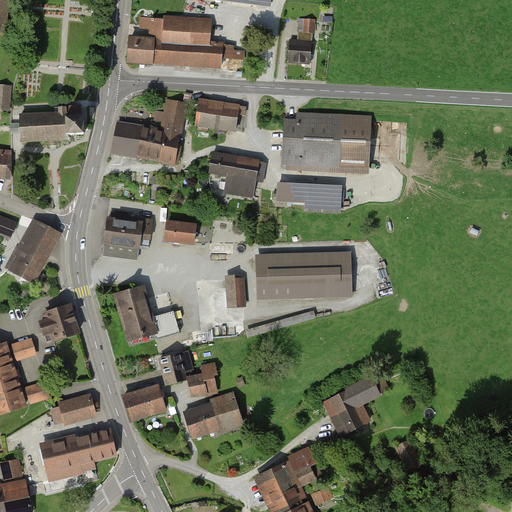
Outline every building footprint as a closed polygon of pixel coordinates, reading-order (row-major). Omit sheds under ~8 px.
[(9,0),(0,0),(0,32),(6,33),(9,0)] [(131,38),(129,63),(152,65),(153,62),(222,68),(222,58),(243,60),(244,52),(233,51),(233,46),(210,44),(212,13),(165,10),(165,20),(142,18),(141,28),(151,29),(150,40),(131,38)] [(315,20),(300,20),(299,32),(314,33),(315,20)] [(312,43),(290,41),(289,62),(310,64),(312,43)] [(10,87),(0,86),(0,108),(8,109),(10,87)] [(168,119),(182,121),(185,104),(171,101),(169,113),(157,110),(155,121),(167,123),(168,119)] [(200,101),(197,125),(236,131),(238,115),(244,116),(246,108),(200,101)] [(22,133),(22,141),(53,140),(68,139),(68,135),(84,135),(83,116),(82,116),(82,106),(59,107),(59,111),(56,111),(56,114),(21,116),(22,124),(20,124),(20,126),(22,127),(22,131),(20,131),(20,133),(22,133)] [(167,123),(165,133),(160,161),(177,165),(179,153),(176,152),(182,121),(168,119),(167,123)] [(371,126),(285,122),(283,155),(290,156),(290,168),(369,171),(371,126)] [(118,124),(112,152),(160,161),(165,133),(118,124)] [(0,154),(0,178),(12,180),(13,155),(0,154)] [(265,163),(213,155),(210,172),(228,175),(225,192),(254,197),(256,180),(262,181),(265,163)] [(339,190),(278,186),(277,198),(308,200),(308,208),(338,210),(339,190)] [(108,219),(105,244),(140,248),(140,246),(149,247),(153,221),(142,219),(142,223),(129,221),(130,215),(113,214),(112,219),(108,219)] [(16,223),(0,217),(0,233),(10,237),(16,223)] [(12,272),(33,283),(59,235),(34,221),(16,254),(20,257),(12,272)] [(168,222),(166,241),(193,244),(196,226),(168,222)] [(261,256),(262,299),(355,297),(355,255),(261,256)] [(245,277),(228,278),(230,307),(248,306),(245,277)] [(141,297),(138,288),(117,294),(132,345),(157,337),(157,339),(180,333),(175,312),(152,319),(145,296),(141,297)] [(79,331),(71,306),(45,314),(47,320),(40,322),(44,336),(52,334),(54,339),(79,331)] [(13,347),(17,359),(36,353),(32,341),(13,347)] [(0,413),(25,405),(5,344),(0,345),(0,413)] [(188,352),(161,359),(168,385),(187,380),(185,372),(192,370),(188,352)] [(189,379),(192,397),(218,392),(214,374),(217,373),(216,365),(202,368),(204,376),(189,379)] [(377,381),(326,405),(341,436),(371,422),(363,405),(383,395),(377,381)] [(27,389),(31,402),(50,396),(46,384),(27,389)] [(159,387),(125,397),(132,420),(166,409),(159,387)] [(184,414),(192,438),(243,421),(234,393),(211,401),(212,404),(184,414)] [(53,409),(57,424),(95,414),(91,397),(61,405),(62,407),(53,409)] [(43,446),(50,478),(95,468),(94,463),(117,458),(111,431),(43,446)] [(427,458),(416,438),(409,441),(410,445),(400,450),(410,470),(421,465),(419,462),(427,458)] [(294,464),(258,480),(272,511),(273,511),(280,509),(280,511),(312,511),(306,498),(308,496),(304,486),(320,479),(308,452),(292,460),(294,464)] [(22,476),(18,460),(3,464),(7,480),(22,476)] [(0,493),(0,511),(30,511),(27,489),(0,493)]
